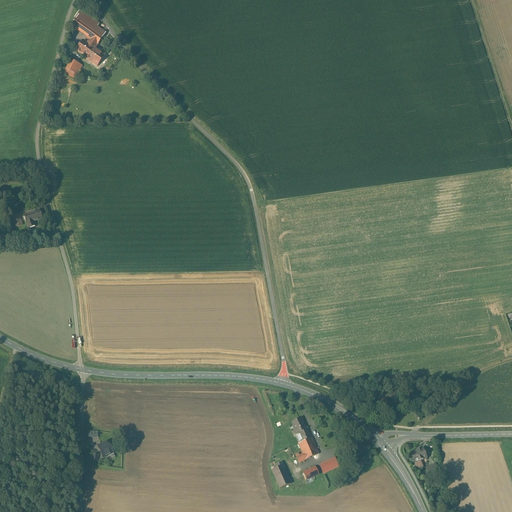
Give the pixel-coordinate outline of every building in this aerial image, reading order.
[(72,26),(91,39),(88,43),(84,40),(77,50),(90,60),(97,51),(94,49),(106,33),(97,27),(99,24),(80,11),(75,18),(77,19),(72,26)] [(97,51),(90,60),(90,61),(97,66),(105,54),(98,50),(97,51)] [(70,60),(65,70),(77,75),(82,65),(70,60)] [(39,210),(23,216),(26,224),(27,224),(28,229),(29,229),(28,228),(34,226),(34,227),(35,227),(33,222),(42,219),(39,210)] [(18,215),(12,217),(16,227),(22,225),(20,219),(18,215)] [(304,442),(298,444),(303,454),(316,448),(311,438),(310,439),(301,419),(292,423),(295,430),(294,430),(296,434),(300,433),(304,442)] [(108,441),(97,446),(103,458),(113,453),(108,441)] [(303,454),(299,456),(299,454),(295,455),(298,461),(297,461),(297,462),(298,462),(299,463),(318,454),(316,448),(303,454)] [(422,449),(411,453),(417,469),(424,466),(421,460),(426,458),(422,449)] [(335,458),(319,465),(323,474),(339,467),(335,458)] [(435,464),(429,467),(430,470),(427,471),(429,476),(438,473),(435,464)] [(283,466),(272,471),(280,489),(291,484),(283,466)] [(315,467),(303,473),(306,480),(318,475),(315,467)]
